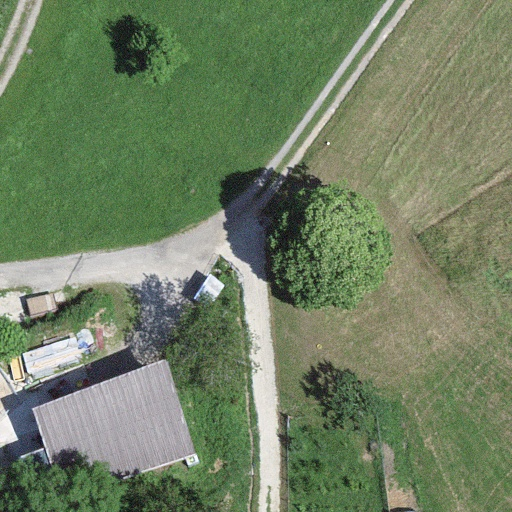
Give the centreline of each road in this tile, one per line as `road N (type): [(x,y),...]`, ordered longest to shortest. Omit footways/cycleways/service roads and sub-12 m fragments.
road 1 (track): [(397,0),(244,218)]
road 2 (track): [(172,263),(171,302),(148,348),(92,382),(0,416)]
road 3 (track): [(0,278),(172,263)]
